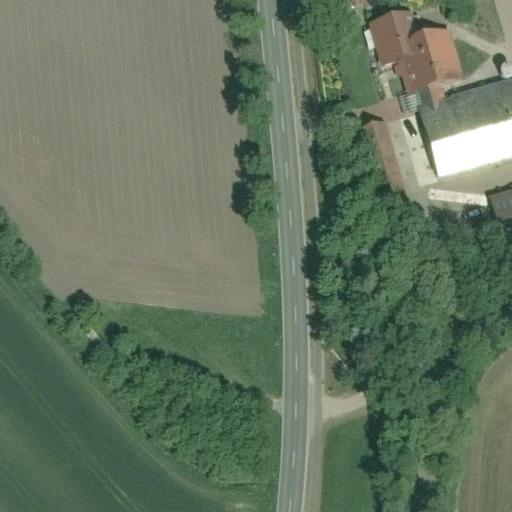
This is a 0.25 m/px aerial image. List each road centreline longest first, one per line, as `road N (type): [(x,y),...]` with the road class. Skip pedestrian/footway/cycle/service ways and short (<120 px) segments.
road 1 (tertiary): [(294,511),(304,400),(269,0)]
road 2 (track): [(304,400),(367,399),(511,300)]
road 3 (unknown): [(439,511),(447,346)]
